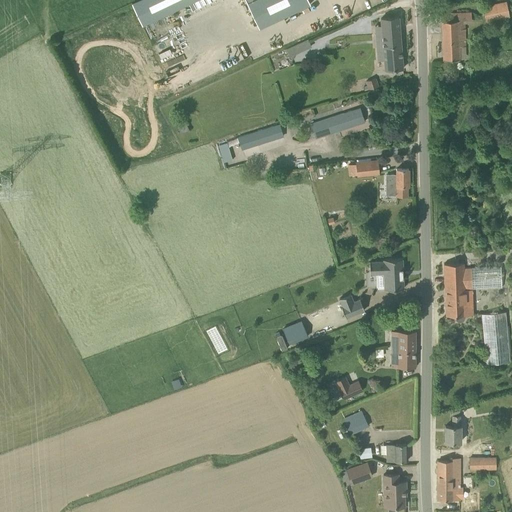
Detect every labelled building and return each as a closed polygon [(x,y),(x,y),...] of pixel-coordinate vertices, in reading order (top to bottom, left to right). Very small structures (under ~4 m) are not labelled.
[(138,0),(132,3),(143,26),(197,0),(246,0),(260,29),(310,5),(307,0),(138,0)] [(485,21),(510,16),(507,2),(483,7),(485,21)] [(443,60),(460,59),(460,46),(466,46),(465,20),(471,19),(471,12),(442,14),(443,60)] [(403,67),(399,16),(381,17),(384,47),(377,47),(378,59),(385,58),(385,69),(403,67)] [(308,39),(286,47),(292,63),(314,54),(308,39)] [(368,89),(378,86),(375,78),(365,81),(368,89)] [(311,124),(316,138),(364,122),(359,108),(311,124)] [(242,149),(283,136),(279,124),(238,137),(242,149)] [(227,142),(219,145),(220,149),(222,156),(230,153),(228,147),(227,142)] [(378,159),(355,161),(357,176),(379,174),(378,159)] [(409,185),(409,168),(396,169),(396,174),(386,174),(386,195),(397,195),(397,196),(407,196),(407,186),(409,185)] [(388,271),(389,287),(408,287),(407,257),(388,257),(388,259),(374,260),(374,272),(388,271)] [(465,267),(464,263),(445,264),(445,263),(444,264),(445,300),(446,300),(446,315),(455,315),(455,318),(456,320),(458,321),(460,322),(462,321),(464,319),(465,317),(464,315),(473,315),(473,303),(465,303),(464,289),(472,289),(501,288),(501,266),(465,267)] [(342,305),(346,316),(358,312),(364,309),(360,300),(360,298),(353,301),(350,293),(339,297),(342,305)] [(485,363),(509,361),(505,312),(481,314),(485,363)] [(307,335),(300,320),(283,327),(289,343),(307,335)] [(415,367),(415,331),(391,330),(391,367),(415,367)] [(281,334),(275,336),(281,350),(286,348),(281,334)] [(341,402),(361,392),(355,382),(336,392),(341,402)] [(358,430),(368,426),(361,411),(352,416),(358,430)] [(460,441),(460,415),(452,415),(452,426),(445,426),(445,442),(460,441)] [(395,461),(407,460),(407,444),(394,445),(395,461)] [(371,456),(370,446),(358,447),(360,457),(371,456)] [(453,491),(453,487),(460,487),(460,457),(453,457),(453,460),(438,460),(438,500),(460,499),(460,491),(453,491)] [(470,457),(470,468),(496,468),(496,457),(470,457)] [(352,482),(372,475),(367,462),(347,469),(352,482)] [(404,496),(406,495),(405,481),(398,481),(398,474),(383,474),(385,507),(405,506),(404,496)] [(464,510),(477,510),(477,492),(464,492),(464,510)]
